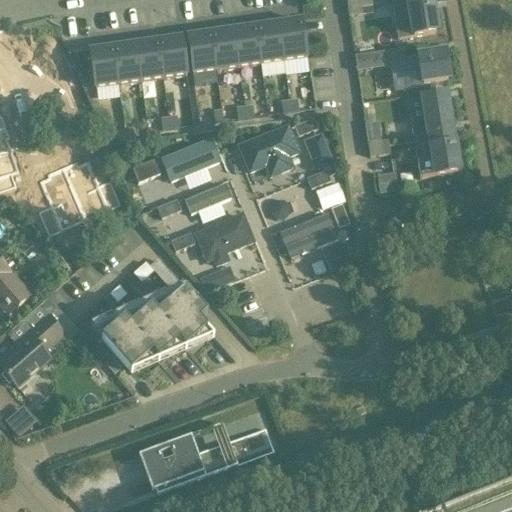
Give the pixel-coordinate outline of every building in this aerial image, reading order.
[(371,9),(370,0),(345,0),(347,12),(360,10),(371,9)] [(410,23),(394,26),(397,42),(434,36),(428,0),(425,0),(407,3),(410,23)] [(360,10),(347,12),(348,20),(361,18),(360,10)] [(277,27),(282,65),(306,62),(301,23),(277,27)] [(282,65),(277,27),(254,30),(260,68),(282,65)] [(260,68),(254,30),(232,33),(237,72),(260,68)] [(232,33),(209,36),(215,75),(237,72),(232,33)] [(215,75),(209,36),(187,39),(186,40),(191,78),(215,75)] [(157,44),(162,82),(186,79),(180,40),(157,44)] [(162,82),(157,44),(134,47),(140,86),(162,82)] [(140,86),(134,47),(112,50),(117,89),(140,86)] [(117,89),(112,50),(88,54),(94,92),(117,89)] [(403,51),(379,55),(382,70),(391,69),(395,91),(447,83),(443,59),(405,65),(403,51)] [(428,140),(450,137),(444,97),(422,101),(426,125),(412,128),(415,142),(428,140)] [(288,104),(290,116),(298,115),(296,103),(288,104)] [(290,116),(288,104),(280,105),(282,117),(290,116)] [(251,109),(243,110),(245,122),(253,121),(251,109)] [(243,110),(235,111),(237,123),(245,122),(243,110)] [(222,125),(221,113),(213,114),(214,126),(222,125)] [(168,121),(169,133),(178,132),(176,119),(168,121)] [(168,121),(160,122),(161,134),(169,133),(168,121)] [(317,132),(313,122),(294,129),(299,140),(317,132)] [(250,175),(266,168),(271,179),(293,170),(289,159),(299,155),(288,129),(239,149),(250,175)] [(9,141),(5,130),(0,131),(0,155),(10,152),(6,142),(9,141)] [(133,144),(132,131),(124,133),(125,145),(133,144)] [(125,145),(124,133),(116,134),(117,146),(125,145)] [(435,179),(456,176),(450,137),(428,140),(415,142),(420,179),(434,176),(435,179)] [(322,138),(305,145),(316,171),(333,164),(322,138)] [(382,158),(380,143),(367,145),(369,160),(382,158)] [(162,164),(171,186),(219,166),(210,144),(162,164)] [(10,152),(0,155),(0,194),(15,189),(11,177),(17,175),(10,152)] [(61,171),(84,223),(120,207),(109,183),(97,189),(87,164),(78,168),(76,164),(61,171)] [(158,176),(153,165),(135,173),(139,184),(158,176)] [(84,223),(61,171),(46,177),(48,181),(39,185),(50,209),(38,215),(48,238),(84,223)] [(331,185),(327,174),(307,182),(311,193),(331,185)] [(392,176),(377,178),(379,194),(394,193),(392,176)] [(230,199),(225,186),(182,203),(187,216),(230,199)] [(290,210),(284,204),(276,204),(270,210),(270,219),(276,225),(284,224),(290,219),(290,210)] [(180,216),(175,205),(156,212),(161,223),(180,216)] [(349,227),(341,208),(330,212),(338,232),(349,227)] [(286,248),(298,243),(303,256),(339,242),(329,216),(281,235),(286,248)] [(213,261),(216,269),(228,264),(225,256),(253,245),(243,219),(197,238),(207,264),(213,261)] [(490,241),(486,227),(471,232),(475,246),(490,241)] [(194,249),(190,237),(171,245),(175,256),(194,249)] [(345,245),(327,253),(335,272),(353,265),(345,245)] [(148,269),(169,293),(177,287),(155,262),(148,269)] [(0,267),(0,298),(12,313),(28,299),(0,267)] [(228,270),(198,282),(204,296),(234,284),(228,270)] [(108,297),(115,306),(125,297),(117,289),(108,297)] [(204,319),(181,292),(89,331),(130,376),(150,358),(156,365),(177,346),(184,353),(206,333),(198,325),(204,319)] [(0,373),(16,392),(52,360),(47,355),(66,338),(64,336),(72,328),(59,313),(50,321),(47,318),(29,334),(13,348),(17,352),(0,367),(0,373)] [(6,422),(19,439),(38,424),(26,408),(6,422)] [(256,422),(227,426),(229,439),(258,435),(256,422)] [(273,456),(265,433),(196,458),(190,440),(138,459),(151,495),(153,494),(155,500),(273,456)]
